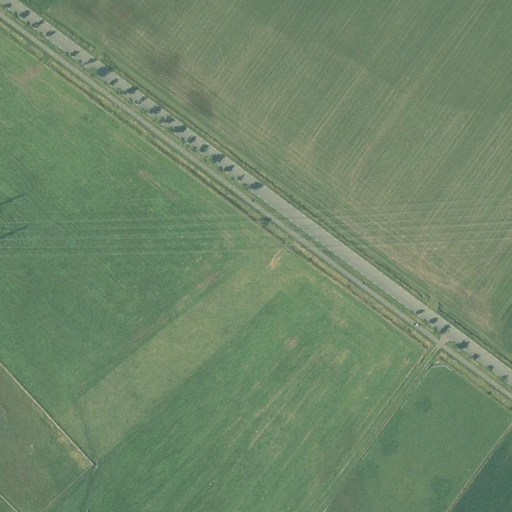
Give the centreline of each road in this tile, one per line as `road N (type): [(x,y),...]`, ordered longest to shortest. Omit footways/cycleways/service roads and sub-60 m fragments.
road 1 (unclassified): [(511,381),(3,0)]
road 2 (track): [(447,333),(313,511)]
